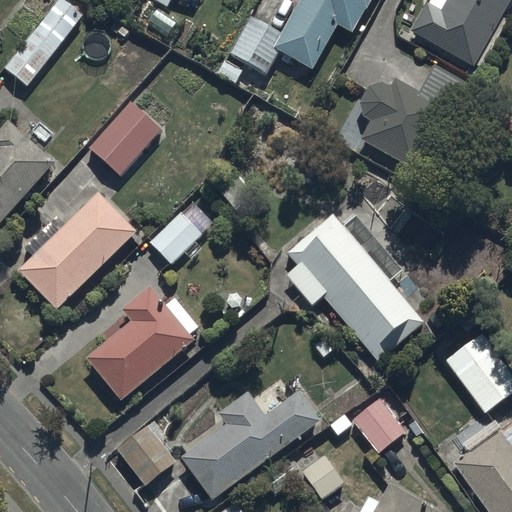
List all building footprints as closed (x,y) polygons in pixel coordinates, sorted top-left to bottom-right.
[(368,0),(301,0),(274,48),(311,68),(334,26),(349,34),(368,0)] [(508,0),(446,0),(439,13),(422,3),(408,29),(471,65),(508,0)] [(47,11),(3,69),(25,86),(70,28),(47,11)] [(280,36),(245,17),(226,52),(262,72),(274,48),(280,36)] [(418,96),(392,81),(388,89),(379,84),(365,89),(356,104),(361,116),(371,122),(361,140),(408,166),(440,110),(447,114),(464,85),(434,68),(418,96)] [(511,100),(498,127),(511,134),(511,100)] [(126,103),(86,149),(117,176),(157,130),(126,103)] [(0,222),(53,163),(5,120),(0,125),(0,222)] [(95,193),(15,270),(54,310),(134,233),(95,193)] [(178,213),(147,242),(168,264),(199,235),(178,213)] [(331,216),(285,253),(296,266),(284,276),(309,306),(320,297),(374,362),(420,324),(331,216)] [(128,322),(83,359),(118,402),(192,340),(147,286),(118,310),(128,322)] [(511,377),(481,334),(444,361),(482,414),(511,392),(511,377)] [(245,393),(216,414),(223,425),(179,457),(210,500),(318,422),(296,391),(261,416),(245,393)] [(377,398),(349,420),(375,453),(404,431),(377,398)] [(146,427),(115,450),(142,488),(174,465),(146,427)] [(511,511),(511,452),(496,430),(450,463),(485,511),(511,511)] [(321,457),(300,472),(319,499),(341,484),(321,457)] [(436,511),(385,483),(368,511),(436,511)] [(238,511),(232,503),(219,511),(238,511)]
